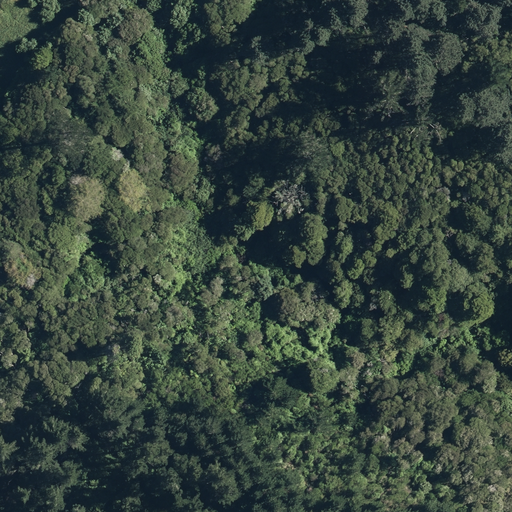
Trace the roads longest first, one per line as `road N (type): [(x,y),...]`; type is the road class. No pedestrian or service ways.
road 1 (track): [(392,0),(311,52),(278,92),(258,134),(256,173),(276,234),(271,245),(239,219),(233,171),(238,46),(266,0)]
road 2 (track): [(227,0),(216,58),(207,63),(188,10),(175,0)]
